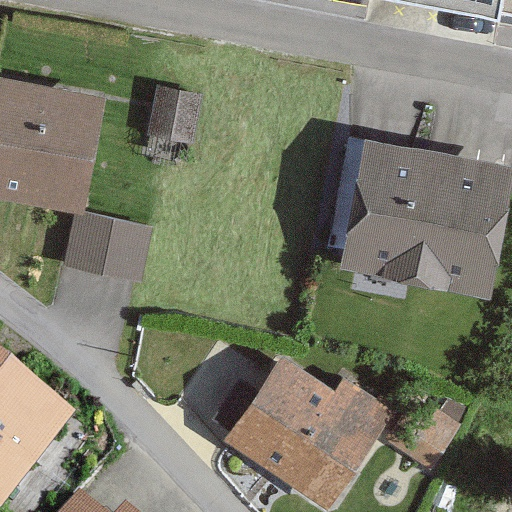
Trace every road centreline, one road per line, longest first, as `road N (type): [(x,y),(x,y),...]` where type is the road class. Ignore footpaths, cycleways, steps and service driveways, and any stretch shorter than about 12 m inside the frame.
road 1 (residential): [(511,69),(149,0)]
road 2 (residential): [(0,295),(63,343),(227,511)]
